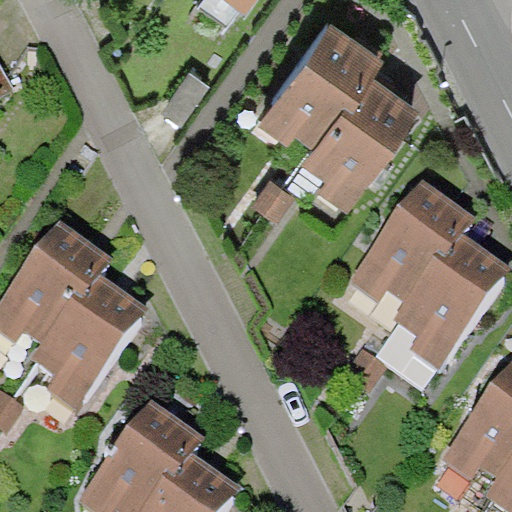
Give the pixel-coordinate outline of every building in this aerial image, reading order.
[(295,136),(316,151),(369,77),(378,64),(329,30),(258,129),(286,148),(295,136)] [(421,113),(367,74),(311,151),(300,166),(328,186),(320,197),(345,216),(421,113)] [(385,313),(407,328),(459,254),(468,241),(419,206),(349,306),(376,325),(385,313)] [(13,340),(35,355),(87,281),(96,268),(48,234),(0,301),(0,349),(5,353),(13,340)] [(504,295),(451,256),(395,333),(384,348),(411,368),(403,380),(429,398),(504,295)] [(158,313),(104,274),(48,351),(37,366),(65,386),(57,397),(83,416),(158,313)] [(112,511),(117,506),(125,511),(144,511),(191,447),(200,434),(151,399),(80,499),(98,511),(112,511)] [(474,511),(482,502),(495,511),(506,511),(511,504),(511,400),(445,495),(469,511),(474,511)] [(230,511),(247,490),(193,451),(148,511),(230,511)]
